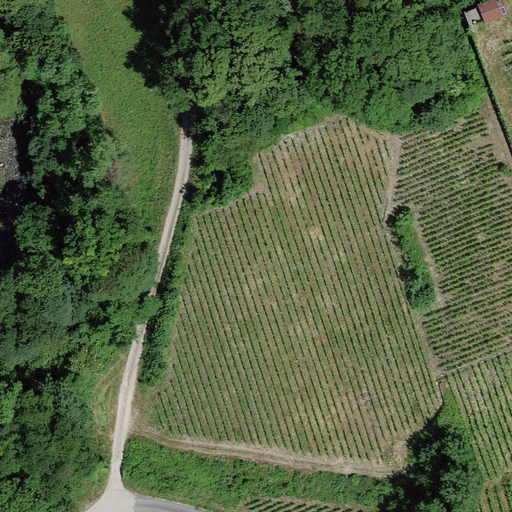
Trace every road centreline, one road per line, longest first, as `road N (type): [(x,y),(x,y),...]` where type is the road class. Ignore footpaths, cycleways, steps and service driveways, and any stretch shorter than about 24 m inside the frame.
road 1 (track): [(198,0),(189,141),(106,503)]
road 2 (track): [(192,370),(163,501)]
